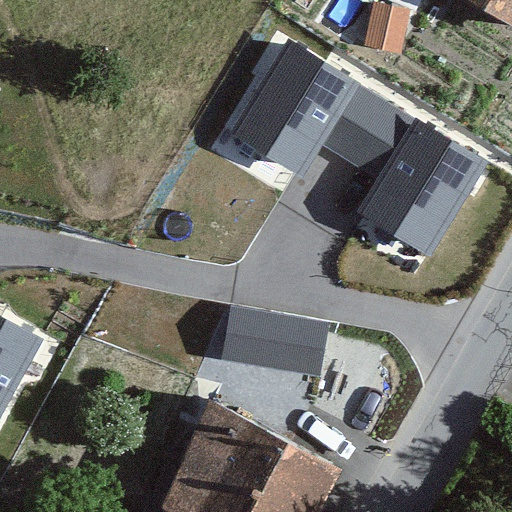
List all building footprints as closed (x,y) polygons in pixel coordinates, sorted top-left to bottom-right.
[(511,0),(449,0),(511,40),(511,0)] [(359,86),(291,43),(234,134),(303,177),(322,145),(359,86)] [(417,122),(359,86),(322,145),(380,181),(417,122)] [(486,164),(417,122),(380,181),(360,213),(429,255),(486,164)] [(225,346),(321,368),(333,315),(237,294),(225,346)] [(0,396),(32,336),(0,319),(0,396)] [(157,511),(300,511),(329,459),(199,390),(138,502),(157,511)]
